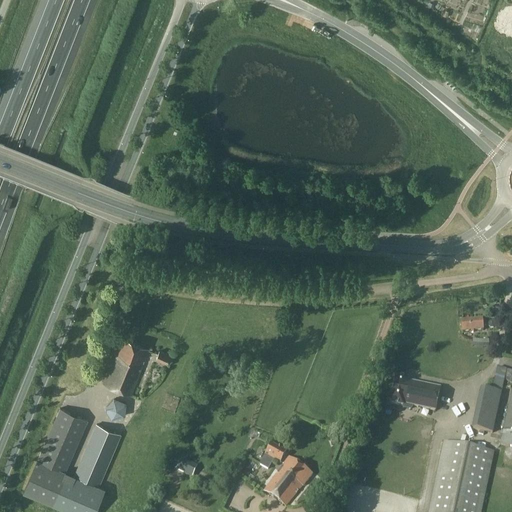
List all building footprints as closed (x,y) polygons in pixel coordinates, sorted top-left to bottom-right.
[(473,333),(473,331),(483,330),(481,319),(461,321),(462,332),(470,331),(470,333),(473,333)] [(130,396),(142,366),(148,350),(123,339),(116,355),(103,384),(130,396)] [(167,364),(170,356),(159,352),(156,360),(167,364)] [(502,392),(507,370),(498,368),(493,391),(502,392)] [(434,411),(439,388),(407,381),(408,380),(395,377),(389,403),(402,406),(403,404),(434,411)] [(511,447),(511,401),(502,445),(511,447)] [(129,411),(121,402),(109,413),(117,422),(129,411)] [(67,511),(95,511),(105,487),(99,485),(121,434),(95,423),(74,474),(66,470),(88,419),(59,407),(22,492),(67,511)] [(279,464),(287,450),(271,441),(259,464),(265,468),(270,459),(279,464)] [(482,511),(495,453),(443,442),(428,511),(482,511)] [(303,487),(312,476),(287,457),(263,492),(285,507),(302,487),(303,487)]
